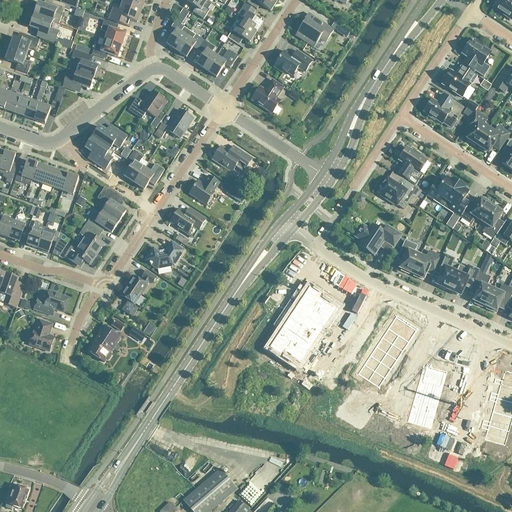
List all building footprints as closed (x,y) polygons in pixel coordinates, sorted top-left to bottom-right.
[(78,0),(60,0),(60,3),(76,9),(78,0)] [(96,11),(103,13),(106,2),(99,0),(96,11)] [(123,0),(122,4),(141,10),(144,0),(123,0)] [(207,1),(205,0),(185,0),(185,1),(196,8),(192,13),(203,20),(209,10),(207,9),(211,3),(207,1)] [(248,0),(246,3),(257,10),(260,5),(270,11),(277,1),(274,0),(248,0)] [(511,0),(497,0),(493,8),(506,16),(511,20),(511,0)] [(38,3),(34,15),(52,21),(59,24),(61,17),(65,5),(53,1),(51,7),(43,5),(38,3)] [(141,10),(122,4),(120,10),(113,8),(109,20),(129,28),(132,21),(137,23),(141,10)] [(240,23),(255,33),(262,24),(251,16),(255,11),(245,4),(238,15),(243,19),(240,23)] [(320,38),(326,42),(333,31),(309,14),(301,26),(302,26),(296,36),(314,47),(320,38)] [(52,21),(34,15),(30,27),(39,31),(36,37),(54,43),(59,32),(50,28),(52,21)] [(104,40),(121,46),(126,34),(114,30),(115,25),(104,20),(100,30),(107,33),(104,40)] [(229,31),(231,32),(227,38),(237,45),(240,40),(242,40),(243,39),(249,43),(255,33),(240,23),(236,20),(229,31)] [(193,21),(190,27),(203,32),(205,26),(193,21)] [(189,31),(184,28),(175,22),(168,32),(173,35),(166,45),(176,51),(189,31)] [(204,41),(189,31),(176,51),(186,58),(193,48),(198,51),(204,41)] [(340,41),(344,35),(338,31),(335,37),(340,41)] [(9,49),(26,55),(28,48),(35,51),(39,40),(27,36),(25,42),(13,37),(9,49)] [(121,46),(104,40),(102,47),(95,45),(92,55),(103,59),(105,54),(117,58),(121,46)] [(471,40),(464,51),(462,54),(467,57),(463,64),(474,71),(483,77),(489,68),(483,63),(490,53),(481,46),(482,45),(474,40),(473,41),(471,40)] [(204,41),(198,51),(203,55),(196,65),(206,71),(216,56),(211,53),(215,48),(204,41)] [(26,55),(9,49),(5,60),(17,64),(15,70),(27,74),(31,64),(24,61),(26,55)] [(73,71),(93,78),(97,67),(86,63),(88,55),(74,50),(71,58),(73,59),(71,64),(76,65),(73,71)] [(216,56),(206,71),(216,78),(224,65),(230,68),(238,56),(228,50),(221,60),(216,56)] [(284,52),(274,67),(284,74),(285,72),(292,76),(296,70),(299,69),(305,73),(312,62),(300,54),(296,51),(292,57),(284,52)] [(461,66),(456,75),(450,71),(448,75),(446,74),(442,80),(444,81),(442,85),(462,98),(476,76),(461,66)] [(504,70),(503,72),(494,86),(504,93),(507,89),(511,88),(511,89),(511,69),(509,74),(504,70)] [(66,76),(62,87),(75,91),(79,93),(81,87),(89,90),(93,78),(73,71),(68,70),(66,76)] [(265,91),(260,88),(251,100),(271,114),(280,101),(276,99),(283,88),(272,81),(265,91)] [(54,101),(60,103),(64,90),(59,88),(54,101)] [(0,108),(4,110),(9,94),(0,90),(0,108)] [(9,94),(4,110),(14,114),(20,97),(21,94),(16,92),(15,96),(9,94)] [(136,98),(128,111),(139,118),(141,119),(146,112),(156,118),(166,102),(152,92),(146,102),(144,100),(143,102),(136,98)] [(442,95),(438,100),(439,101),(437,103),(432,100),(424,112),(429,115),(428,117),(434,121),(435,119),(442,124),(444,120),(447,122),(450,117),(455,121),(463,108),(442,95)] [(20,97),(14,114),(24,117),(30,101),(31,97),(26,96),(25,99),(20,97)] [(30,101),(24,117),(34,121),(40,104),(41,101),(37,99),(36,103),(30,101)] [(466,108),(474,113),(478,107),(470,102),(466,108)] [(50,108),(40,104),(34,121),(45,125),(50,108)] [(154,135),(160,139),(166,130),(180,139),(193,119),(179,110),(168,127),(162,123),(154,135)] [(466,127),(464,129),(470,133),(466,139),(468,140),(467,142),(474,147),(476,145),(477,146),(489,129),(485,127),(485,123),(487,120),(475,112),(466,127)] [(99,127),(92,138),(110,149),(113,144),(119,148),(127,137),(110,126),(106,131),(99,127)] [(489,129),(477,146),(479,147),(478,149),(485,153),(486,152),(488,153),(492,147),(498,151),(499,149),(509,134),(498,127),(496,130),(492,131),(489,129)] [(92,138),(85,148),(92,153),(88,159),(92,161),(105,170),(113,158),(111,157),(114,152),(110,149),(92,138)] [(511,171),(511,169),(511,142),(509,140),(503,150),(508,154),(501,164),(511,171)] [(221,147),(212,160),(231,173),(235,167),(243,173),(252,159),(233,147),(229,152),(221,147)] [(398,161),(404,164),(402,167),(401,167),(397,173),(415,185),(421,174),(419,173),(427,161),(407,148),(404,153),(402,153),(399,158),(399,159),(398,161)] [(147,163),(142,159),(143,157),(134,151),(126,163),(131,166),(124,177),(134,183),(144,168),(147,163)] [(0,166),(0,173),(3,175),(2,177),(7,178),(6,180),(5,183),(10,184),(14,175),(9,173),(15,156),(5,153),(0,166)] [(27,161),(21,176),(17,175),(15,180),(30,186),(32,181),(37,164),(27,161)] [(37,164),(32,181),(42,185),(48,168),(37,164)] [(144,168),(134,183),(144,190),(149,183),(151,179),(156,182),(164,171),(155,165),(149,172),(144,168)] [(58,171),(48,168),(42,185),(52,188),(58,171)] [(68,175),(58,171),(52,188),(62,192),(68,175)] [(68,175),(62,192),(73,195),(78,179),(68,175)] [(202,185),(197,182),(189,194),(206,205),(214,193),(213,192),(219,183),(208,176),(202,185)] [(435,183),(427,195),(443,206),(458,184),(447,176),(442,185),(436,181),(435,183)] [(404,180),(400,187),(387,179),(386,181),(385,180),(379,191),(378,193),(380,194),(379,196),(385,200),(386,198),(388,200),(387,201),(393,205),(394,204),(396,205),(400,199),(407,204),(412,196),(415,198),(420,191),(404,180)] [(230,187),(224,183),(221,188),(227,192),(230,187)] [(458,184),(443,206),(460,217),(468,205),(469,203),(464,199),(469,191),(458,184)] [(108,190),(101,202),(106,206),(102,212),(118,222),(126,212),(116,205),(121,199),(108,190)] [(468,205),(460,217),(460,218),(471,225),(475,218),(481,222),(492,206),(488,203),(489,202),(484,198),(482,200),(481,199),(474,209),(468,205)] [(492,206),(481,222),(486,226),(482,232),(493,240),(502,227),(496,223),(503,213),(501,212),(502,210),(496,207),(495,208),(492,206)] [(179,210),(168,226),(168,227),(170,223),(187,234),(192,226),(198,230),(196,233),(197,233),(205,220),(193,212),(189,209),(185,214),(179,210)] [(93,214),(86,224),(96,230),(100,225),(111,233),(118,222),(102,212),(98,218),(93,214)] [(0,214),(0,223),(1,223),(0,225),(0,235),(8,239),(14,222),(8,220),(9,218),(0,214)] [(37,249),(43,233),(36,230),(39,223),(35,221),(26,245),(37,249)] [(25,226),(14,222),(8,239),(19,243),(25,226)] [(493,240),(490,244),(496,247),(499,243),(505,246),(509,240),(511,242),(511,223),(508,230),(502,226),(502,227),(493,240)] [(96,230),(86,224),(79,234),(85,238),(81,244),(97,255),(104,244),(94,238),(98,231),(96,230)] [(379,231),(372,226),(369,231),(365,228),(361,228),(357,235),(358,238),(362,241),(359,246),(373,255),(382,241),(384,241),(393,246),(400,236),(390,229),(389,232),(381,227),(379,231)] [(43,233),(37,249),(48,253),(54,237),(55,232),(44,228),(43,233)] [(52,254),(57,256),(62,249),(63,250),(67,244),(58,238),(52,254)] [(412,274),(420,256),(416,254),(415,251),(417,246),(405,240),(397,257),(402,259),(403,261),(400,268),(412,274)] [(173,266),(183,251),(171,242),(164,252),(160,253),(154,249),(152,250),(146,260),(146,262),(157,269),(173,266)] [(71,247),(64,257),(76,265),(80,259),(83,261),(90,265),(97,255),(81,244),(77,251),(71,247)] [(423,257),(420,256),(412,274),(424,279),(427,272),(429,271),(434,273),(434,272),(441,257),(429,251),(427,256),(423,257)] [(442,254),(441,257),(434,272),(435,272),(436,269),(442,271),(436,284),(438,285),(438,287),(444,290),(446,289),(448,290),(459,266),(452,262),(453,259),(442,254)] [(466,269),(459,266),(448,290),(450,291),(451,293),(457,295),(458,295),(460,296),(466,282),(472,285),(470,288),(471,288),(478,272),(479,271),(468,266),(466,269)] [(134,305),(147,286),(146,285),(148,281),(152,284),(156,278),(146,271),(142,277),(144,279),(142,282),(134,277),(121,296),(128,301),(122,310),(133,318),(138,309),(134,305)] [(478,272),(471,288),(470,290),(475,292),(476,294),(473,301),(474,302),(474,304),(482,307),(483,306),(484,307),(492,289),(489,287),(487,284),(490,278),(478,272)] [(5,275),(0,290),(0,302),(16,308),(24,286),(16,283),(18,279),(5,275)] [(498,292),(492,289),(484,307),(486,307),(485,309),(494,313),(494,311),(496,312),(500,305),(501,304),(506,307),(507,305),(511,294),(511,289),(502,284),(498,292)] [(283,328),(269,349),(282,358),(284,355),(298,364),(300,366),(304,360),(312,347),(316,341),(322,332),(326,327),(337,310),(335,308),(321,299),(323,297),(309,288),(296,308),(295,309),(291,306),(289,309),(278,325),(283,328)] [(37,300),(34,309),(42,312),(52,316),(55,310),(63,313),(67,299),(48,292),(45,303),(37,300)] [(387,329),(398,336),(408,343),(416,331),(395,317),(387,329)] [(29,345),(49,352),(54,338),(48,336),(52,325),(39,320),(35,331),(34,331),(29,345)] [(121,331),(124,326),(115,320),(111,325),(121,331)] [(63,333),(65,327),(53,323),(51,329),(63,333)] [(105,360),(108,359),(110,355),(110,353),(120,337),(104,326),(91,345),(93,346),(89,353),(103,363),(105,360)] [(392,345),(398,336),(387,329),(381,338),(392,345)] [(408,343),(398,336),(392,345),(402,352),(408,343)] [(386,354),(392,345),(381,338),(376,347),(386,354)] [(402,352),(392,345),(386,354),(396,361),(402,352)] [(376,347),(370,356),(380,363),(386,354),(376,347)] [(396,361),(386,354),(380,363),(396,361)] [(380,363),(370,356),(364,365),(374,372),(380,363)] [(384,379),(380,363),(374,372),(384,379)] [(368,381),(374,372),(364,365),(357,374),(368,381)] [(430,384),(442,387),(446,374),(422,367),(418,380),(430,384)] [(500,384),(511,387),(511,372),(504,370),(501,380),(495,379),(493,383),(500,384)] [(378,388),(384,379),(374,372),(368,381),(378,388)] [(427,395),(430,384),(418,380),(415,391),(427,395)] [(439,398),(442,387),(430,384),(427,395),(439,398)] [(489,396),(511,402),(511,387),(500,384),(497,394),(491,392),(489,396)] [(427,395),(415,391),(413,401),(424,404),(427,395)] [(439,398),(427,395),(424,404),(436,408),(439,398)] [(511,402),(489,396),(488,400),(495,402),(492,412),(511,417),(511,402)] [(421,416),(424,404),(413,401),(409,413),(421,416)] [(436,408),(424,404),(421,416),(433,419),(436,408)] [(483,420),(482,424),(509,432),(511,420),(511,417),(492,412),(489,422),(483,420)] [(421,416),(409,413),(406,422),(418,426),(421,416)] [(433,419),(421,416),(418,426),(430,429),(433,419)] [(505,446),(509,432),(482,424),(480,428),(487,430),(484,440),(505,446)] [(274,478),(279,470),(265,460),(259,468),(274,478)] [(211,463),(200,469),(203,474),(214,467),(211,463)] [(190,511),(209,511),(210,511),(237,489),(220,469),(182,501),(190,511)] [(6,504),(7,504),(6,507),(11,509),(12,506),(21,509),(27,491),(26,490),(27,488),(15,484),(10,498),(9,497),(6,504)] [(250,511),(239,501),(229,511),(250,511)] [(177,511),(170,503),(159,511),(177,511)]
